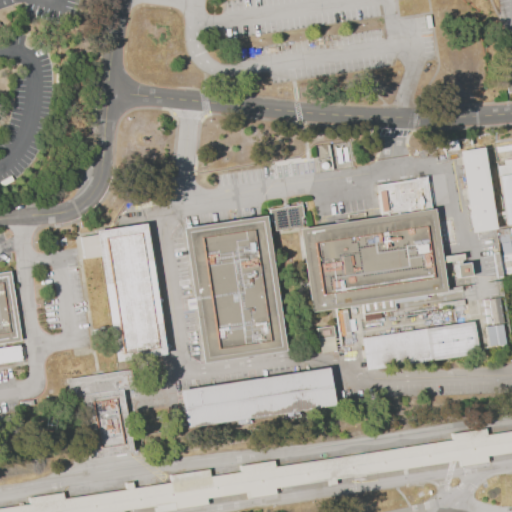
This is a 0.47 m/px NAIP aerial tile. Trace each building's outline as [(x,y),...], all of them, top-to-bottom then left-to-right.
[(504,93),(511,91),(511,62),(499,64),(504,93)] [(482,147),(495,230),(470,234),(457,151),(482,147)] [(498,176),(500,176),(498,166),(504,165),(504,160),(511,159),(511,166),(511,224),(506,226),(498,176)] [(298,229),(380,217),(375,185),(423,178),(428,209),(433,208),(446,291),(311,312),(298,229)] [(499,188),(494,189),(492,179),(487,180),(494,228),(504,226),(499,188)] [(267,210),(300,205),(302,217),(300,218),(301,227),(273,231),(272,222),(269,222),(267,210)] [(180,228),(264,215),(285,350),(201,363),(180,228)] [(74,238),(96,234),(95,231),(143,224),(164,355),(115,363),(106,309),(86,312),(74,238)] [(459,277),(468,275),(466,263),(457,264),(459,277)] [(0,273),(8,272),(18,340),(0,342),(0,273)] [(498,298),(502,321),(490,323),(486,299),(498,298)] [(362,339),(475,322),(480,354),(367,372),(362,339)] [(483,327),(500,324),(503,343),(486,346),(483,327)] [(333,351),(331,327),(315,328),(317,352),(333,351)] [(0,346),(18,344),(20,360),(0,363),(0,346)] [(182,390),(331,368),(337,406),(187,428),(182,390)] [(89,460),(78,396),(69,398),(67,380),(131,369),(134,388),(120,390),(130,453),(89,460)] [(129,402),(165,396),(167,411),(131,417),(129,402)] [(511,431),(486,435),(485,429),(451,434),(452,440),(275,467),(274,461),(239,466),(240,472),(209,477),(208,469),(169,475),(170,483),(132,489),(131,482),(124,483),(125,490),(63,499),(62,492),(28,497),(29,504),(0,508),(0,511),(122,511),(154,507),(154,511),(168,511),(207,506),(206,499),(246,493),(247,499),(275,494),(275,488),(457,461),(458,468),(488,463),(487,456),(511,452),(511,431)]
